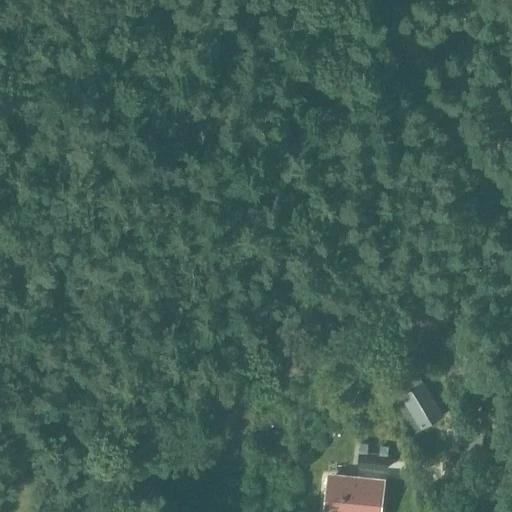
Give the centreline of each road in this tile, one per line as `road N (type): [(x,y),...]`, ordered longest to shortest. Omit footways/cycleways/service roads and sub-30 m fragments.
road 1 (track): [(511,212),(386,0)]
road 2 (track): [(403,464),(450,469),(511,511)]
